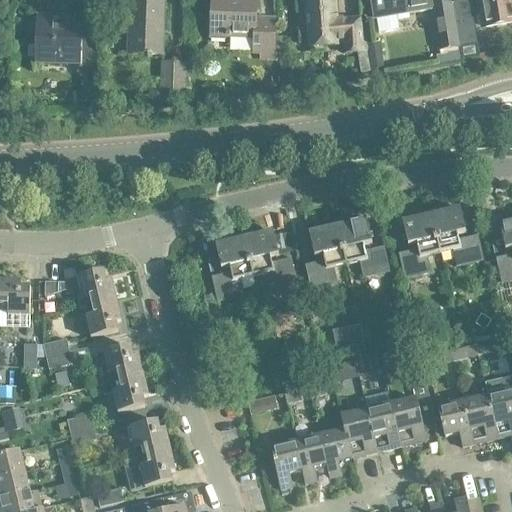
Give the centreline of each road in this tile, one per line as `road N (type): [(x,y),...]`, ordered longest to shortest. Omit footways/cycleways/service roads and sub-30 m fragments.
road 1 (tertiary): [(446,109),(267,138),(0,160)]
road 2 (residential): [(511,169),(292,189),(141,233)]
road 3 (residential): [(233,511),(141,233)]
road 4 (residential): [(511,511),(503,479),(473,463),(374,486),(364,505),(335,511)]
road 5 (residential): [(141,233),(0,242)]
